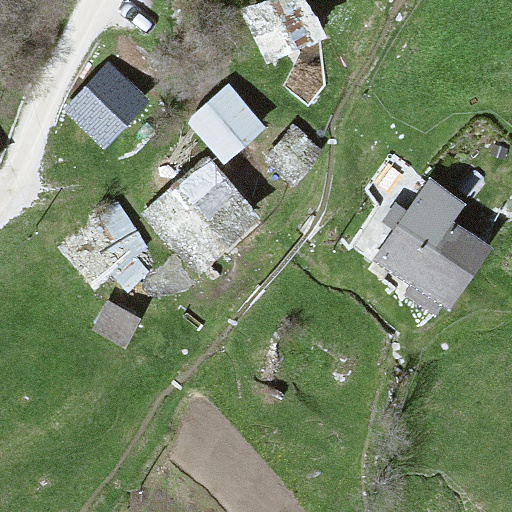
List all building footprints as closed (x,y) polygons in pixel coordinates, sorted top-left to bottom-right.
[(259,0),(247,5),(269,62),(329,39),(313,0),(259,0)] [(110,65),(62,112),(101,152),(149,104),(110,65)] [(224,84),(182,121),(216,160),(258,123),(224,84)] [(288,124),(256,158),(286,185),(318,151),(288,124)] [(196,157),(138,210),(196,272),(253,219),(196,157)] [(462,202),(425,177),(367,261),(439,310),(483,247),(448,223),(462,202)]
